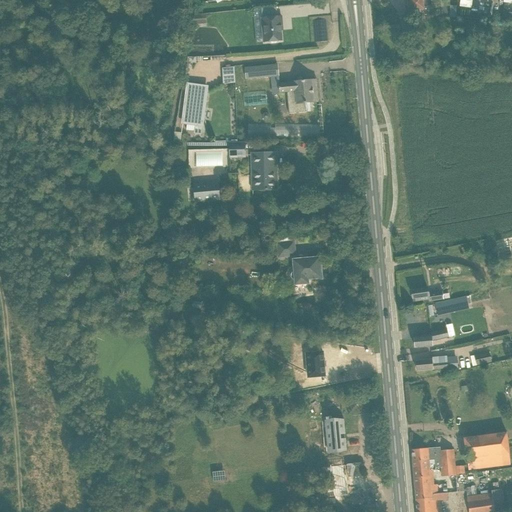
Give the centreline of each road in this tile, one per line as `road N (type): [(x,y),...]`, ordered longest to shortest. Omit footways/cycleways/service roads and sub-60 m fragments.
road 1 (primary): [(400,511),(358,41)]
road 2 (track): [(0,287),(21,511)]
